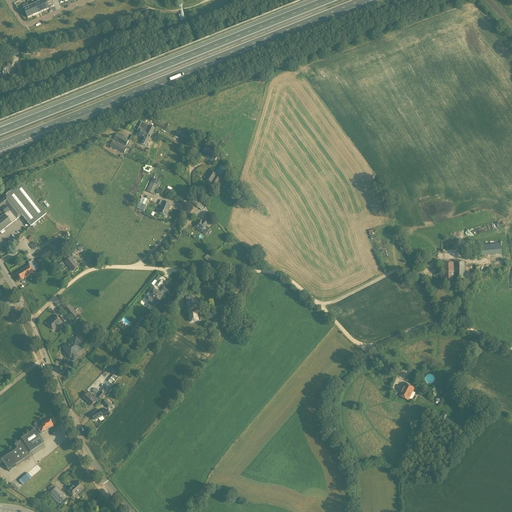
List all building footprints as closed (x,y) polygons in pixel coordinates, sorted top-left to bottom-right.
[(45,0),(40,2),(44,11),(49,9),(46,1),(45,0)] [(44,11),(40,2),(35,5),(38,13),(44,11)] [(38,13),(35,5),(29,7),(33,16),(38,13)] [(33,16),(29,7),(24,9),(28,18),(33,16)] [(11,62),(0,65),(3,75),(7,74),(7,73),(15,71),(13,65),(14,64),(13,62),(12,62),(11,62)] [(154,129),(142,122),(137,131),(144,135),(145,134),(151,137),(154,129)] [(140,144),(146,146),(151,137),(145,134),(144,135),(137,131),(135,135),(143,138),(140,144)] [(129,140),(117,134),(114,139),(126,146),(129,140)] [(126,150),(113,142),(111,146),(124,154),(126,150)] [(206,147),(202,153),(215,161),(219,154),(206,147)] [(222,175),(225,167),(220,165),(217,172),(222,175)] [(232,172),(226,168),(221,177),(227,180),(232,172)] [(212,184),(215,186),(221,176),(218,174),(211,170),(204,180),(212,184)] [(159,186),(151,182),(146,191),(154,195),(156,191),(157,191),(159,186)] [(6,196),(21,216),(30,227),(46,214),(21,183),(5,195),(6,196)] [(0,232),(21,216),(6,196),(0,201),(0,232)] [(137,208),(144,211),(150,200),(151,201),(152,198),(148,196),(147,199),(143,197),(140,203),(137,208)] [(197,198),(193,202),(198,208),(202,212),(206,215),(210,211),(197,198)] [(40,202),(43,206),(45,204),(47,207),(49,206),(45,199),(40,202)] [(163,201),(158,213),(166,217),(171,205),(163,201)] [(195,227),(201,233),(202,231),(205,234),(209,230),(206,227),(207,226),(206,225),(208,223),(205,220),(203,223),(201,220),(195,227)] [(498,244),(478,245),(479,255),(499,254),(498,244)] [(41,252),(41,253),(38,255),(42,261),(54,254),(50,248),(44,251),(43,251),(41,252)] [(65,262),(72,272),(78,267),(71,257),(65,262)] [(441,282),(455,282),(455,281),(464,281),(464,262),(441,263),(442,278),(441,278),(441,282)] [(30,267),(29,265),(16,273),(21,280),(34,272),(38,270),(34,264),(31,266),(30,267)] [(153,284),(155,286),(162,276),(160,275),(153,284)] [(157,291),(155,289),(145,302),(150,306),(154,301),(157,303),(157,304),(165,293),(167,295),(170,291),(164,287),(161,293),(157,290),(157,291)] [(186,297),(187,308),(188,308),(188,313),(189,312),(190,322),(198,321),(199,321),(198,311),(193,312),(193,308),(193,307),(192,300),(192,296),(186,297)] [(62,316),(59,319),(56,315),(47,323),(54,330),(59,326),(60,327),(63,324),(65,327),(69,324),(62,316)] [(147,320),(142,317),(136,326),(141,329),(147,320)] [(72,342),(63,348),(70,359),(71,358),(74,362),(78,359),(76,355),(84,349),(79,343),(81,342),(77,336),(71,340),(72,342)] [(115,374),(108,382),(113,385),(119,378),(115,374)] [(399,396),(408,401),(414,389),(405,384),(399,396)] [(107,385),(102,390),(103,390),(98,396),(96,394),(93,397),(89,392),(83,398),(91,406),(96,401),(98,403),(101,400),(111,388),(107,385)] [(113,403),(110,400),(108,402),(106,400),(102,404),(107,409),(113,403)] [(105,412),(103,408),(99,410),(95,412),(95,413),(92,415),(95,421),(103,417),(101,413),(105,412)] [(41,423),(42,425),(38,427),(37,427),(40,434),(41,433),(42,434),(48,431),(47,429),(52,427),(49,419),(41,423)] [(0,457),(0,458),(9,472),(32,456),(29,452),(43,443),(34,430),(22,438),(22,439),(19,441),(14,445),(15,447),(0,457)] [(28,473),(16,482),(20,487),(32,477),(28,473)] [(76,481),(66,491),(73,498),(83,489),(76,481)] [(52,484),(48,489),(49,491),(50,492),(48,494),(56,502),(55,503),(57,506),(59,505),(58,505),(61,503),(65,499),(65,498),(56,487),(55,487),(54,486),(52,484)]
